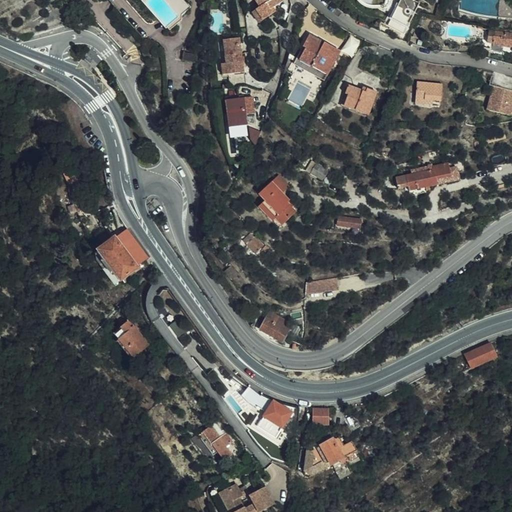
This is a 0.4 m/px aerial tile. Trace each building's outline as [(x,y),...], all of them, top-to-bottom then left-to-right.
[(188,0),(147,0),(166,21),(188,0)] [(258,25),(272,15),(269,11),(276,6),(284,1),(282,0),(251,0),(257,9),(251,13),(258,25)] [(380,6),(380,7),(378,7),(370,7),(366,6),(363,5),(360,2),(358,0),(353,0),(347,11),(377,27),(379,23),(383,25),(390,11),(384,8),(384,7),(383,6),(382,5),(381,6),(380,6)] [(398,5),(388,0),(384,0),(384,2),(383,6),(384,7),(384,8),(390,11),(393,13),(398,5)] [(397,0),(400,1),(398,5),(393,13),(390,20),(406,28),(418,4),(409,0),(397,0)] [(269,11),(272,15),(278,10),(276,6),(269,11)] [(507,12),(495,9),(493,21),(505,23),(507,12)] [(377,27),(347,11),(341,12),(348,18),(354,22),(363,26),(371,30),(378,32),(377,27)] [(406,28),(390,20),(386,27),(403,35),(406,28)] [(340,49),(310,31),(303,43),(305,45),(296,62),(323,77),(327,72),(340,49)] [(511,33),(488,31),(487,36),(487,39),(493,40),(492,44),(492,45),(511,47),(511,33)] [(222,35),(224,52),(232,51),(233,59),(225,59),(220,60),(221,71),(243,69),(239,33),(222,35)] [(196,60),(197,53),(184,50),(182,58),(196,60)] [(511,77),(492,73),(488,85),(493,86),(486,110),(509,116),(511,105),(511,77)] [(425,96),(442,98),(443,81),(417,79),(416,93),(416,97),(425,98),(425,96)] [(353,108),(368,113),(376,90),(363,86),(362,90),(346,85),(343,92),(347,93),(344,102),(354,105),(353,108)] [(246,95),(245,87),(238,87),(238,95),(246,95)] [(441,102),(442,98),(425,96),(425,98),(416,97),(416,93),(413,92),(413,99),(415,99),(416,101),(433,103),(434,101),(441,102)] [(246,98),(246,95),(238,95),(235,96),(226,97),(228,116),(233,116),(232,99),(246,98)] [(253,98),(246,98),(232,99),(233,116),(228,116),(229,128),(248,126),(247,114),(255,114),(253,98)] [(254,147),(259,132),(248,128),(250,141),(254,147)] [(311,173),(322,180),(328,170),(317,162),(311,173)] [(447,163),(419,168),(409,170),(410,175),(396,178),(398,188),(405,187),(406,191),(423,188),(451,182),(448,170),(447,163)] [(455,168),(448,170),(451,182),(458,181),(455,168)] [(264,201),(288,216),(296,202),(292,200),(293,197),(280,189),(285,181),(271,173),(258,197),(265,200),(264,201)] [(285,221),(288,216),(264,201),(260,208),(285,221)] [(333,224),(356,228),(357,220),(334,217),(333,224)] [(136,266),(129,256),(123,248),(125,247),(117,236),(106,222),(102,225),(113,240),(97,251),(96,254),(97,258),(104,267),(108,264),(121,280),(123,279),(127,275),(132,272),(138,267),(136,266)] [(125,230),(117,236),(125,247),(133,240),(125,230)] [(254,235),(251,239),(246,243),(254,252),(263,244),(254,235)] [(95,248),(102,243),(99,238),(92,243),(95,248)] [(123,248),(129,256),(136,266),(147,258),(133,240),(125,247),(123,248)] [(108,264),(104,267),(116,284),(121,280),(108,264)] [(338,277),(311,281),(311,292),(340,288),(338,277)] [(261,327),(283,341),(296,319),(274,306),(261,327)] [(188,328),(179,316),(169,324),(178,335),(188,328)] [(113,331),(133,355),(148,342),(128,318),(113,331)] [(490,346),(463,357),(471,373),(497,362),(490,346)] [(256,393),(250,389),(247,391),(244,397),(252,403),(256,393)] [(272,402),(267,399),(261,410),(266,413),(261,422),(256,419),(253,424),(276,439),(291,412),(273,401),(272,402)] [(316,409),(312,409),(312,423),(328,423),(328,410),(316,409)] [(215,423),(221,431),(225,428),(219,420),(215,423)] [(215,442),(221,437),(218,433),(221,431),(215,423),(206,429),(215,442)] [(202,432),(211,444),(215,442),(206,429),(202,432)] [(220,450),(226,459),(231,456),(225,448),(232,443),(226,434),(221,437),(215,442),(220,450)] [(340,437),(334,440),(343,459),(356,453),(357,452),(352,443),(345,446),(340,437)] [(334,440),(323,446),(321,447),(331,465),(332,465),(343,459),(334,440)] [(217,453),(217,452),(220,450),(215,442),(211,444),(217,453)] [(321,442),(313,447),(315,450),(321,447),(323,446),(321,442)] [(321,447),(315,450),(312,451),(308,450),(303,473),(305,476),(307,477),(331,465),(321,447)] [(356,453),(343,459),(345,463),(346,465),(359,458),(356,453)] [(343,459),(332,465),(335,468),(345,463),(343,459)] [(347,467),(346,465),(345,463),(335,468),(336,471),(347,467)] [(351,475),(347,467),(336,471),(335,472),(340,481),(351,475)] [(276,501),(267,483),(258,488),(253,479),(247,483),(250,489),(256,500),(254,502),(252,498),(245,503),(240,495),(244,492),(241,486),(238,481),(229,485),(234,494),(225,498),(220,490),(221,490),(218,483),(215,485),(214,487),(213,488),(214,494),(223,511),(224,511),(226,511),(257,511),(276,501)] [(247,483),(241,486),(244,492),(250,489),(247,483)] [(221,490),(220,490),(225,498),(234,494),(229,485),(221,490)]
